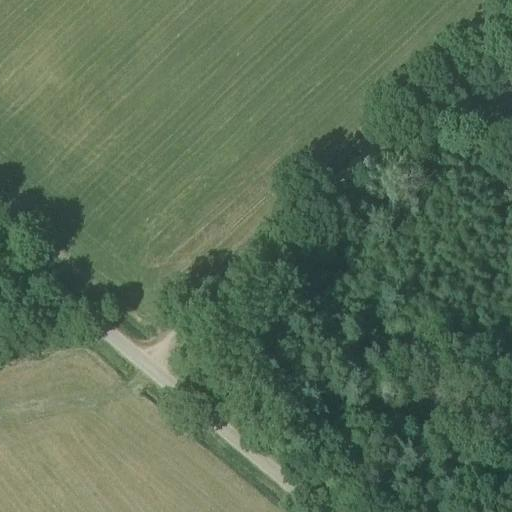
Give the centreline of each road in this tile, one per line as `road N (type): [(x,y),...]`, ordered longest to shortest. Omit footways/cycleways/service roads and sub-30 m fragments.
road 1 (track): [(511,29),(147,368)]
road 2 (unclassified): [(319,511),(0,244)]
